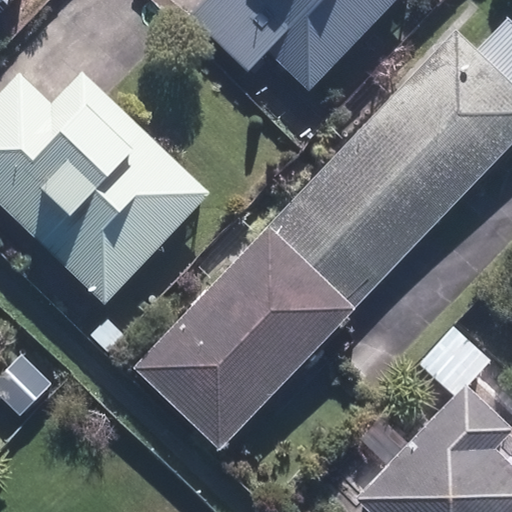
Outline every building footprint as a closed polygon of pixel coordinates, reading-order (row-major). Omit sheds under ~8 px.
[(0,0),(0,11),(10,0),(0,0)] [(285,54),(326,94),(418,0),(226,0),(207,20),(264,75),(285,54)] [(266,237),(277,247),(295,230),(368,305),(511,163),(511,14),(482,44),(473,35),(266,237)] [(0,113),(0,195),(120,308),(224,196),(98,77),(68,109),(34,77),(0,113)] [(295,230),(277,247),(155,368),(237,454),(379,316),(368,305),(295,230)] [(511,511),(511,414),(486,387),(371,502),(380,511),(511,511)]
